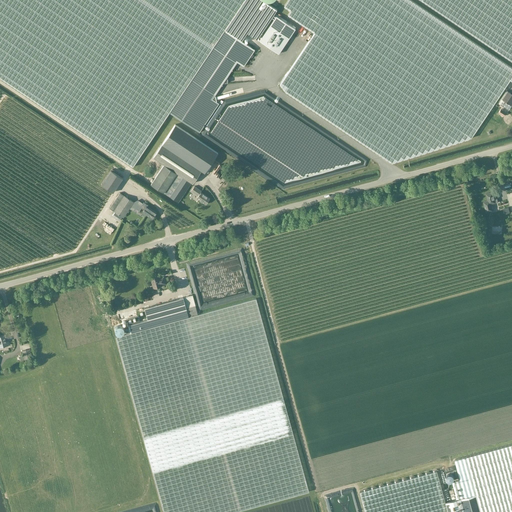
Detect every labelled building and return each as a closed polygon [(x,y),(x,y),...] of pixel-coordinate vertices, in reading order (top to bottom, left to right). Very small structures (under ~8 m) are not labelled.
[(0,0),(0,78),(133,167),(170,113),(199,132),(219,103),(216,102),(212,99),(237,62),(244,66),(255,50),(241,41),(247,32),(257,39),(277,10),(262,0),(0,0)] [(288,0),(284,6),(291,11),(288,15),(314,33),(280,84),(285,91),(391,163),(471,137),(510,79),(511,80),(511,68),(410,0),(288,0)] [(511,0),(420,0),(511,61),(511,0)] [(279,54),(295,29),(276,16),(259,41),(279,54)] [(511,103),(511,94),(507,91),(501,99),(511,105),(511,103)] [(209,166),(217,153),(174,125),(153,158),(163,165),(150,185),(163,193),(178,203),(191,183),(192,184),(200,171),(202,172),(204,173),(206,170),(207,170),(206,172),(208,173),(209,171),(211,168),(209,166)] [(113,192),(123,178),(112,170),(102,184),(113,192)] [(511,199),(511,185),(502,186),(503,200),(508,199),(508,200),(511,199)] [(209,199),(200,192),(201,191),(194,186),(191,191),(195,194),(198,196),(196,198),(205,204),(209,199)] [(493,211),(491,204),(495,203),(495,202),(497,202),(496,198),(494,199),(492,192),(485,194),(487,200),(483,202),(486,213),(493,211)] [(123,217),(134,202),(120,193),(110,208),(123,217)] [(152,219),(156,213),(147,207),(148,206),(143,203),(140,208),(143,210),(142,212),(152,219)] [(154,288),(162,286),(162,285),(166,284),(165,281),(164,281),(163,278),(159,279),(158,276),(150,278),(151,282),(152,282),(154,288)] [(130,333),(116,337),(163,511),(234,511),(309,492),(256,298),(198,314),(192,295),(144,308),(148,320),(128,325),(130,333)] [(121,325),(119,325),(118,326),(116,327),(115,328),(115,329),(115,331),(116,332),(117,334),(118,334),(120,334),(121,334),(123,333),(124,332),(124,330),(124,329),(123,327),(122,326),(121,325)] [(0,347),(9,345),(8,341),(6,341),(4,335),(0,335),(0,347)] [(364,511),(511,511),(511,444),(455,460),(465,497),(445,502),(437,471),(359,492),(364,511)]
